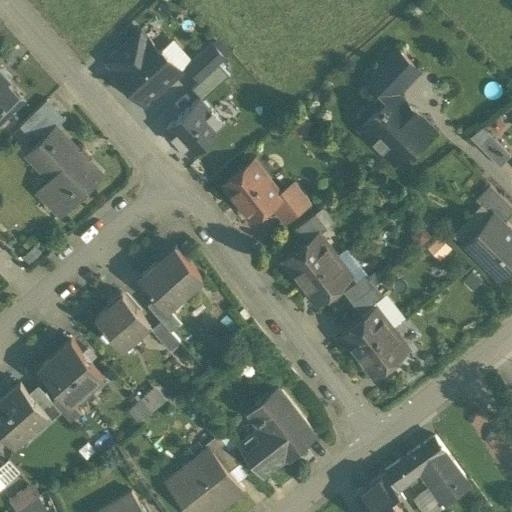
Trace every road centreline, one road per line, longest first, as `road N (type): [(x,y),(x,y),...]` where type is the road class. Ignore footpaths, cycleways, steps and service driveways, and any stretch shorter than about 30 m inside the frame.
road 1 (residential): [(383,441),(168,185)]
road 2 (residential): [(168,185),(9,0)]
road 3 (residential): [(0,324),(168,185)]
road 4 (residential): [(511,330),(383,441)]
